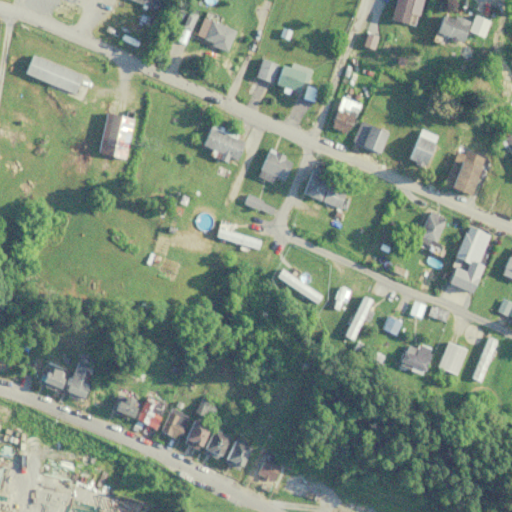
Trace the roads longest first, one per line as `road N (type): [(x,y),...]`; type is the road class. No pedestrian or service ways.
road 1 (residential): [(0,7),(163,69),(511,227)]
road 2 (residential): [(511,332),(288,227),(367,0)]
road 3 (residential): [(290,511),(148,436),(0,379)]
